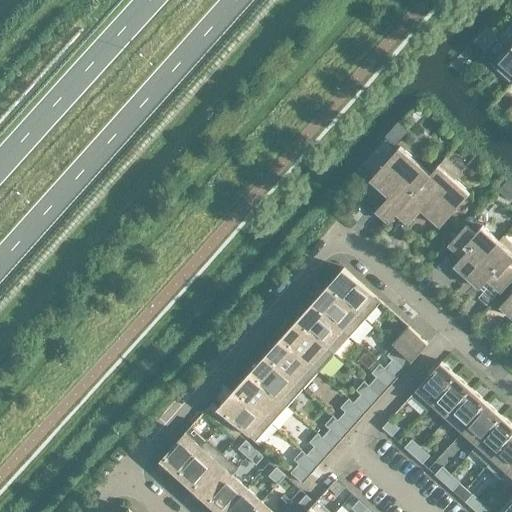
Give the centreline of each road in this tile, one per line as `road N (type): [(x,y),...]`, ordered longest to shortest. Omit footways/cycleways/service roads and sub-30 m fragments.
road 1 (trunk): [(0,267),(240,0)]
road 2 (residential): [(124,476),(340,236)]
road 3 (residential): [(511,390),(340,236)]
road 4 (trunk): [(147,0),(0,164)]
